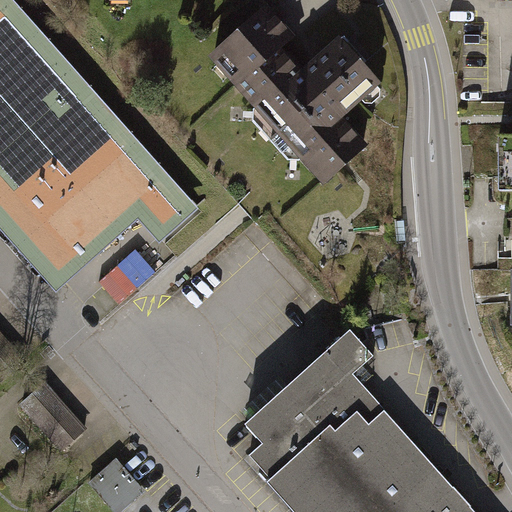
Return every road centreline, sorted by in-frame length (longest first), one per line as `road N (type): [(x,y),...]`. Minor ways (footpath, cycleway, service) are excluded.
road 1 (tertiary): [(403,0),(428,74),(452,321),(511,446)]
road 2 (residential): [(228,511),(89,357)]
road 3 (unknown): [(169,446),(274,345)]
road 4 (residential): [(0,261),(89,357)]
